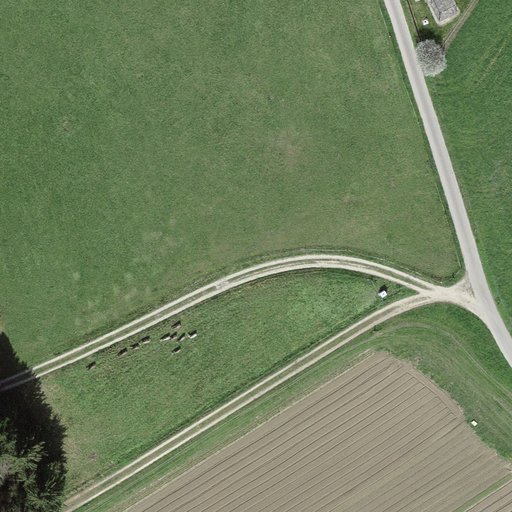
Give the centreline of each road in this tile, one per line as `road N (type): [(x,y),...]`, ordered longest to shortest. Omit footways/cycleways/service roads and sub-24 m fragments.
road 1 (track): [(0,384),(267,266),(352,262),(438,293)]
road 2 (track): [(438,293),(375,317),(69,511)]
road 3 (residential): [(511,353),(482,293),(389,0)]
